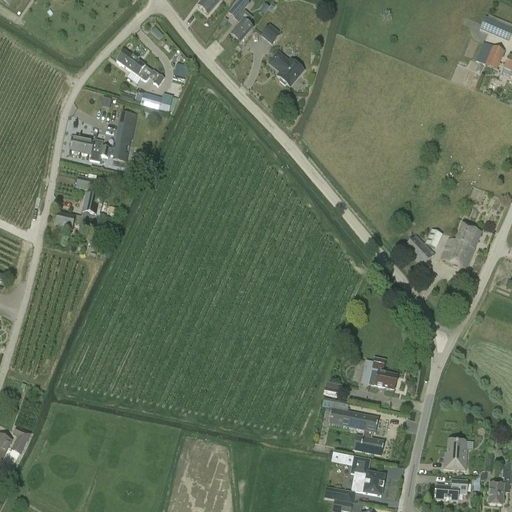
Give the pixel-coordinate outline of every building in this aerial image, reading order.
[(221,0),(203,0),(197,7),(207,16),(221,0)] [(238,17),(246,8),(240,2),(229,15),(235,20),(238,17)] [(238,17),(235,20),(240,24),(230,36),(239,44),(252,29),(238,17)] [(511,33),(511,29),(485,18),(479,31),(508,43),(511,33)] [(281,36),(269,26),(260,37),(271,47),(281,36)] [(483,44),(475,63),(497,72),(504,53),(483,44)] [(151,76),(156,80),(153,84),(158,88),(164,80),(158,76),(153,72),(152,73),(137,63),(137,62),(123,53),(116,63),(141,80),(144,83),(145,83),(146,83),(147,83),(147,82),(151,76)] [(301,75),(302,73),(299,69),(290,62),(289,65),(277,55),(269,65),(275,71),(276,70),(280,74),(277,79),(280,81),(279,83),(285,88),(286,87),(289,89),(292,85),(298,78),(301,75)] [(511,59),(508,58),(503,70),(510,73),(509,77),(511,78),(511,59)] [(184,79),(185,68),(176,68),(175,78),(184,79)] [(172,108),(174,99),(165,97),(162,100),(143,95),(140,107),(159,112),(168,114),(170,108),(172,108)] [(111,102),(103,100),(100,110),(109,112),(111,102)] [(121,114),(115,144),(130,146),(135,117),(121,114)] [(90,158),(89,162),(99,164),(100,158),(107,159),(108,157),(112,158),(112,161),(126,164),(130,146),(115,144),(114,150),(109,149),(102,148),(103,143),(93,141),(93,144),(72,140),(69,153),(90,158)] [(133,170),(131,178),(138,180),(141,172),(133,170)] [(77,178),(75,190),(94,194),(97,182),(77,178)] [(58,215),(55,227),(71,231),(73,226),(79,227),(88,229),(93,230),(102,233),(106,219),(96,216),(96,218),(82,214),(81,218),(75,217),(75,218),(74,218),(58,215)] [(481,234),(461,227),(455,243),(448,241),(441,261),(467,271),(481,234)] [(425,246),(435,251),(442,236),(432,231),(425,246)] [(435,256),(425,246),(415,237),(402,250),(422,269),(435,256)] [(365,362),(362,379),(370,381),(369,387),(393,392),(396,378),(382,374),(385,362),(374,359),(373,363),(365,362)] [(339,400),(340,392),(324,389),(322,397),(339,400)] [(332,410),(329,425),(363,432),(362,438),(355,437),(352,452),(381,458),(384,442),(371,440),(372,434),(374,435),(377,419),(332,410)] [(17,439),(10,452),(20,457),(31,436),(16,429),(12,437),(17,439)] [(0,464),(1,464),(11,443),(0,436),(0,464)] [(446,461),(444,460),(443,471),(464,473),(466,452),(464,452),(465,443),(448,442),(446,461)] [(351,493),(380,498),(384,478),(367,475),(369,462),(353,459),(350,475),(354,476),(351,493)] [(509,495),(509,487),(511,473),(511,464),(510,464),(508,465),(505,466),(503,467),(502,470),(502,472),(501,480),(503,480),(503,486),(489,485),(488,506),(502,507),(502,495),(505,495),(509,495)] [(466,496),(467,483),(451,482),(451,489),(436,487),(435,501),(457,503),(457,495),(466,496)] [(334,502),(352,505),(354,495),(336,492),(334,502)] [(350,511),(352,505),(334,502),(332,511),(350,511)]
